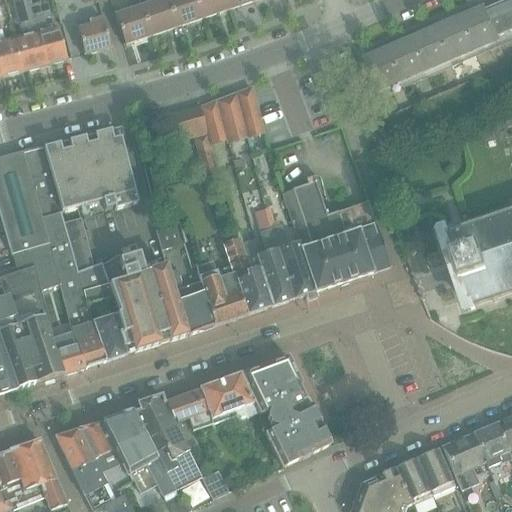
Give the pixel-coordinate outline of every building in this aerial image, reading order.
[(45,68),(27,0),(16,0),(17,2),(12,3),(21,35),(25,34),(26,39),(17,41),(25,73),(45,68)] [(27,0),(45,68),(66,62),(58,31),(47,33),(44,21),(51,19),(47,5),(40,6),(38,0),(27,0)] [(141,8),(133,10),(127,12),(122,0),(121,0),(110,4),(124,47),(151,38),(141,8)] [(166,0),(162,0),(141,8),(151,38),(176,29),(166,0)] [(195,0),(166,0),(176,29),(202,20),(195,0)] [(223,0),(195,0),(202,20),(228,12),(223,0)] [(223,0),(228,12),(253,3),(252,0),(223,0)] [(511,42),(511,0),(487,12),(485,8),(362,61),(378,99),(511,42)] [(0,77),(1,80),(22,74),(13,42),(5,44),(2,32),(0,32),(0,17),(0,18),(0,16),(0,77)] [(102,20),(82,25),(75,27),(83,57),(110,51),(102,20)] [(69,87),(105,85),(104,69),(69,71),(69,87)] [(256,109),(251,90),(236,96),(247,134),(263,130),(262,124),(256,109)] [(217,103),(228,144),(247,139),(247,134),(236,96),(217,103)] [(199,110),(207,135),(211,149),(228,144),(217,103),(199,110)] [(169,118),(174,137),(175,143),(193,139),(203,177),(218,173),(211,149),(207,135),(199,110),(169,118)] [(59,146),(42,150),(61,214),(102,203),(104,212),(113,209),(114,212),(137,206),(119,140),(117,141),(118,144),(113,145),(110,133),(94,137),(94,138),(84,140),(84,139),(68,144),(68,145),(59,147),(59,146)] [(62,225),(41,151),(23,156),(47,249),(48,249),(58,282),(65,307),(76,304),(74,297),(85,294),(85,291),(108,286),(101,265),(92,268),(76,274),(62,225)] [(23,156),(0,161),(0,217),(12,257),(13,257),(13,258),(47,249),(23,156)] [(307,188),(285,195),(281,196),(285,206),(318,195),(313,180),(306,182),(307,188)] [(378,236),(367,204),(348,210),(337,214),(325,218),(318,195),(285,206),(298,246),(300,245),(301,250),(316,295),(389,270),(378,236)] [(271,231),(294,302),(316,295),(301,250),(300,245),(298,246),(289,249),(282,228),(276,230),(270,210),(266,211),(271,231)] [(273,309),(294,302),(271,231),(266,211),(248,217),(254,237),(259,235),(265,256),(259,258),(257,259),(273,309)] [(469,231),(466,232),(450,238),(449,234),(442,237),(444,244),(448,243),(452,254),(448,255),(451,263),(454,262),(463,288),(460,289),(461,294),(465,292),(469,304),(465,305),(468,313),(475,310),(474,308),(492,302),(493,305),(498,303),(497,301),(511,296),(511,217),(496,223),(495,220),(491,222),(492,224),(473,231),(472,228),(468,229),(469,231)] [(80,220),(62,225),(76,274),(92,268),(80,220)] [(154,231),(161,254),(170,251),(163,228),(154,231)] [(184,246),(178,228),(167,231),(172,250),(184,246)] [(213,329),(247,317),(237,281),(251,277),(241,246),(238,238),(237,231),(220,236),(231,273),(215,278),(213,270),(211,265),(197,270),(202,287),(213,329)] [(247,317),(273,309),(257,259),(259,258),(254,242),(241,246),(251,277),(237,281),(247,317)] [(48,249),(47,249),(13,258),(19,277),(18,277),(23,293),(15,295),(19,309),(26,334),(31,346),(42,384),(63,378),(84,371),(73,335),(54,341),(42,297),(53,294),(50,284),(58,282),(48,249)] [(164,345),(143,276),(138,257),(118,263),(121,276),(122,275),(124,282),(145,351),(160,347),(160,346),(164,345)] [(186,339),(186,338),(172,295),(164,270),(143,276),(164,345),(169,344),(186,339)] [(134,355),(145,351),(124,282),(107,287),(117,316),(114,317),(125,358),(126,357),(134,354),(134,355)] [(188,338),(213,329),(202,287),(172,295),(186,338),(187,338),(188,338)] [(76,304),(65,307),(73,335),(84,371),(105,364),(94,324),(89,309),(90,309),(85,294),(74,297),(76,304)] [(6,370),(14,393),(42,384),(31,346),(26,334),(19,309),(4,313),(11,342),(7,343),(15,366),(14,367),(6,370)] [(94,324),(105,364),(125,358),(114,317),(94,324)] [(6,370),(14,367),(5,339),(0,340),(0,397),(14,393),(6,370)] [(237,378),(251,407),(252,411),(256,409),(258,415),(259,417),(268,413),(269,413),(267,419),(270,428),(276,429),(277,430),(265,436),(272,453),(281,471),(329,447),(310,407),(303,410),(300,402),(304,400),(298,389),(300,388),(287,359),(237,378)] [(200,392),(213,427),(235,418),(237,424),(258,415),(256,409),(252,411),(251,407),(237,378),(200,392)] [(163,405),(172,427),(187,422),(191,435),(213,427),(200,392),(163,405)] [(172,427),(163,405),(160,398),(137,406),(140,413),(133,415),(154,457),(158,456),(167,477),(177,472),(172,463),(186,456),(172,427)] [(133,415),(102,426),(115,452),(128,477),(130,476),(140,496),(155,488),(161,500),(176,492),(167,477),(158,456),(154,457),(133,415)] [(511,419),(496,426),(508,454),(511,463),(511,419)] [(115,452),(102,426),(79,432),(95,464),(99,462),(98,460),(115,452)] [(496,426),(472,436),(484,464),(486,470),(499,465),(497,459),(508,454),(496,426)] [(89,508),(99,503),(102,501),(97,492),(104,489),(106,487),(100,476),(105,473),(99,462),(95,464),(79,432),(55,440),(89,508)] [(472,436),(442,449),(454,478),(455,478),(461,493),(478,485),(471,470),(484,464),(472,436)] [(15,489),(0,495),(0,498),(6,511),(16,511),(46,500),(52,511),(65,507),(61,496),(39,444),(13,453),(26,481),(14,486),(15,489)] [(437,452),(415,461),(432,499),(453,490),(437,452)] [(0,495),(15,489),(14,486),(26,481),(13,453),(0,456),(0,495)] [(410,508),(412,508),(413,507),(432,499),(415,461),(394,471),(410,508)] [(414,511),(412,508),(410,508),(394,471),(365,483),(379,511),(414,511)] [(505,493),(504,491),(499,480),(488,485),(494,497),(505,493)] [(349,511),(379,511),(365,483),(360,486),(349,511)] [(102,508),(123,498),(117,487),(110,491),(113,495),(102,501),(99,503),(102,508)] [(129,511),(123,498),(102,508),(94,511),(129,511)]
